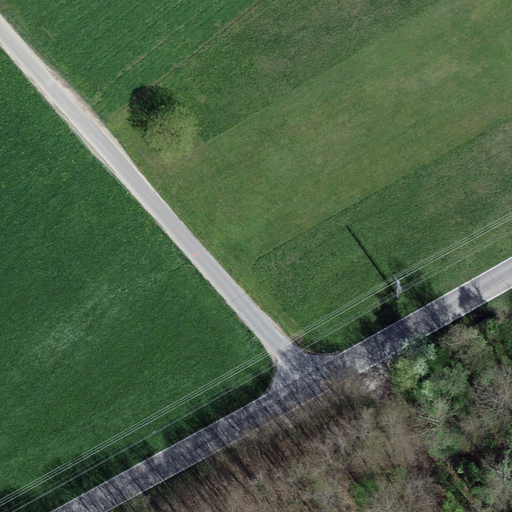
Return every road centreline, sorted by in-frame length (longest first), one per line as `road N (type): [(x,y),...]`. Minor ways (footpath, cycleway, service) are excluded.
road 1 (unclassified): [(0,26),(310,384)]
road 2 (tertiary): [(310,384),(75,511)]
road 3 (tertiary): [(511,272),(310,384)]
road 4 (track): [(421,511),(369,352)]
